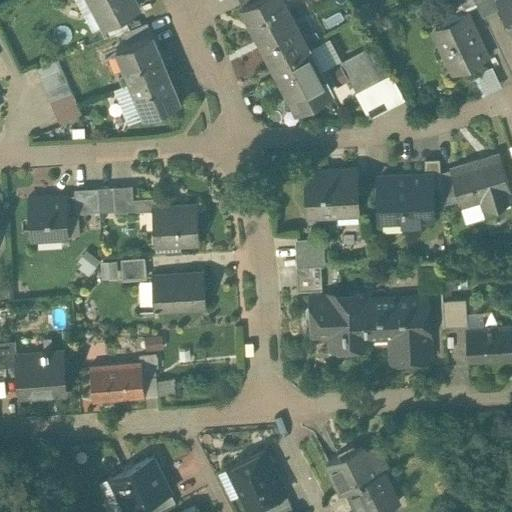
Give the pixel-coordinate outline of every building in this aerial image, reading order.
[(91,0),(95,7),(99,5),(107,21),(104,22),(104,23),(140,4),(137,0),(91,0)] [(249,0),(242,4),(257,32),(291,14),(283,0),(249,0)] [(497,0),(474,0),(475,2),(482,16),(500,8),(497,1),(498,1),(497,0)] [(511,0),(499,0),(498,1),(497,1),(500,8),(511,32),(511,0)] [(467,12),(441,24),(452,46),(442,50),(453,73),(467,66),(488,56),(468,13),(468,14),(467,12)] [(291,14),(257,32),(272,61),(307,43),(291,14)] [(147,21),(136,25),(123,31),(127,42),(151,32),(147,21)] [(127,42),(116,46),(130,80),(166,65),(152,31),(151,32),(127,42)] [(390,70),(375,42),(363,49),(378,77),(390,70)] [(307,43),(272,61),(287,89),(321,71),(307,43)] [(378,77),(363,49),(352,55),(367,83),(378,77)] [(367,83),(352,55),(340,61),(355,89),(367,83)] [(57,58),(36,67),(41,78),(62,69),(57,58)] [(166,65),(130,80),(144,114),(180,99),(166,65)] [(62,69),(41,78),(45,89),(66,80),(62,69)] [(494,70),(472,79),(479,96),(501,87),(494,70)] [(321,71),(287,89),(296,107),(303,104),(304,104),(331,89),(321,71)] [(373,119),(406,102),(393,77),(360,94),(373,119)] [(66,80),(45,89),(50,100),(71,91),(66,80)] [(71,91),(50,100),(54,111),(76,102),(71,91)] [(76,102),(54,111),(59,122),(80,113),(76,102)] [(499,153),(450,168),(460,198),(461,204),(488,195),(491,205),(511,198),(511,196),(499,155),(499,153)] [(439,160),(424,160),(425,173),(428,172),(429,187),(440,186),(441,186),(440,171),(439,160)] [(356,167),(306,170),(308,214),(358,211),(356,167)] [(450,168),(440,171),(441,186),(440,186),(441,204),(460,198),(450,168)] [(425,173),(380,174),(382,213),(402,213),(403,219),(430,218),(429,187),(428,172),(425,173)] [(132,184),(113,185),(115,209),(114,209),(114,211),(134,210),(132,184)] [(113,185),(98,186),(100,210),(114,209),(115,209),(113,185)] [(98,186),(74,188),(75,211),(100,210),(98,186)] [(61,197),(50,197),(50,195),(28,196),(30,239),(31,239),(31,236),(67,234),(67,237),(68,236),(65,194),(61,194),(61,197)] [(195,204),(153,207),(156,242),(197,240),(195,204)] [(321,236),(295,238),(296,266),(320,264),(320,265),(322,265),(321,236)] [(116,255),(101,256),(103,272),(118,270),(116,255)] [(145,255),(121,256),(122,276),(146,275),(145,255)] [(440,258),(420,259),(421,290),(436,289),(442,288),(440,258)] [(320,264),(296,266),(297,290),(321,288),(320,265),(320,264)] [(203,270),(152,273),(154,310),(205,306),(203,270)] [(366,290),(328,292),(328,294),(310,295),(312,334),(337,333),(337,348),(369,346),(368,336),(366,298),(366,290)] [(411,296),(366,298),(368,336),(390,335),(391,348),(397,347),(398,360),(430,359),(429,333),(430,333),(429,300),(426,300),(411,301),(411,296)] [(466,297),(442,299),(444,325),(467,324),(466,297)] [(511,344),(511,323),(466,326),(468,360),(511,357),(511,344)] [(16,338),(0,339),(0,365),(17,364),(16,354),(17,354),(16,338)] [(17,354),(16,354),(17,364),(19,395),(42,393),(42,391),(65,389),(62,349),(48,350),(48,347),(41,347),(42,352),(17,354)] [(154,353),(140,355),(140,360),(141,360),(142,376),(156,375),(154,353)] [(140,360),(90,364),(93,399),(144,395),(142,376),(141,360),(140,360)] [(172,378),(156,380),(158,394),(173,392),(172,378)] [(362,445),(326,463),(341,492),(377,474),(376,473),(365,451),(362,445)] [(388,468),(376,445),(365,451),(376,473),(377,474),(386,470),(385,469),(388,468)] [(264,449),(232,464),(245,491),(242,493),(250,509),(262,503),(284,492),(285,492),(264,449)] [(153,455),(110,476),(127,511),(146,502),(170,491),(153,455)] [(377,474),(341,492),(341,493),(347,489),(358,511),(375,511),(399,500),(390,482),(384,485),(379,474),(386,470),(377,474)] [(170,491),(146,502),(150,511),(153,511),(175,502),(170,491)] [(284,492),(262,503),(266,511),(270,511),(290,503),(284,492)] [(270,511),(294,511),(290,503),(270,511)]
